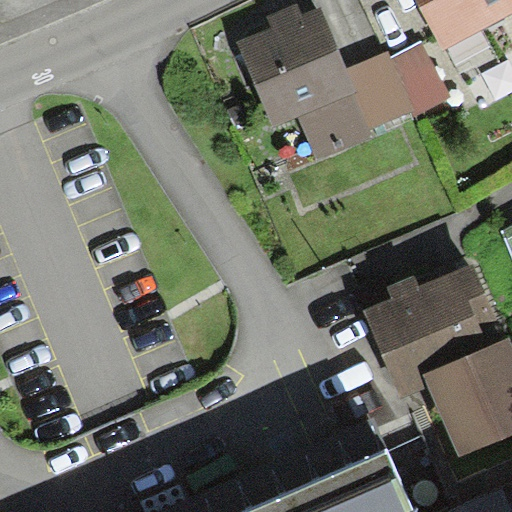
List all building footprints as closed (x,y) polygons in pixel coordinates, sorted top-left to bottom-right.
[(396,0),(367,0),(359,4),(409,107),(441,91),(396,0)] [(408,0),(431,46),(439,41),(455,78),(493,61),(477,24),(511,8),(511,7),(508,0),(408,0)] [(321,11),(232,44),(264,129),(290,119),(301,146),(362,123),(321,11)] [(511,354),(508,344),(475,265),(373,306),(405,385),(431,374),(464,456),(511,437),(511,354)] [(417,511),(386,443),(234,511),(511,511),(511,499),(508,491),(461,511),(417,511)]
